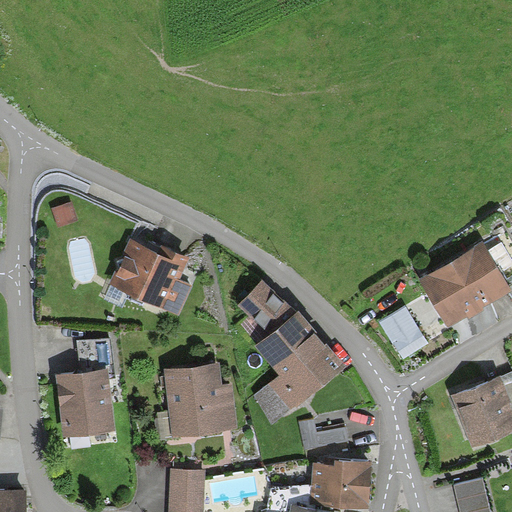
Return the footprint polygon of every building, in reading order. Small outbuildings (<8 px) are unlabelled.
[(76,220),(71,202),(50,208),(55,225),(76,220)] [(167,253),(132,236),(111,279),(176,311),(191,281),(183,277),(195,252),(173,241),(167,253)] [(483,244),(421,280),(448,326),(510,290),(483,244)] [(269,337),(298,311),(267,276),(238,301),(269,337)] [(123,308),(132,292),(117,283),(107,299),(123,308)] [(429,343),(407,306),(382,321),(404,358),(429,343)] [(303,307),(298,311),(269,337),(265,340),(286,364),(253,393),(274,417),(289,403),(295,409),(351,360),(303,307)] [(54,370),(62,448),(117,442),(109,373),(115,372),(111,333),(76,337),(79,367),(54,370)] [(219,361),(168,367),(175,433),(235,427),(230,382),(222,383),(219,361)] [(502,374),(453,393),(472,442),(511,426),(511,416),(506,401),(511,399),(502,374)] [(313,419),(297,421),(301,449),(348,442),(345,425),(315,430),(313,419)] [(370,508),(374,462),(336,459),(336,465),(314,463),(312,486),(310,503),(370,508)] [(199,511),(203,468),(169,466),(165,511),(199,511)] [(490,511),(483,478),(454,485),(460,511),(490,511)] [(22,511),(22,489),(0,490),(0,511),(22,511)]
